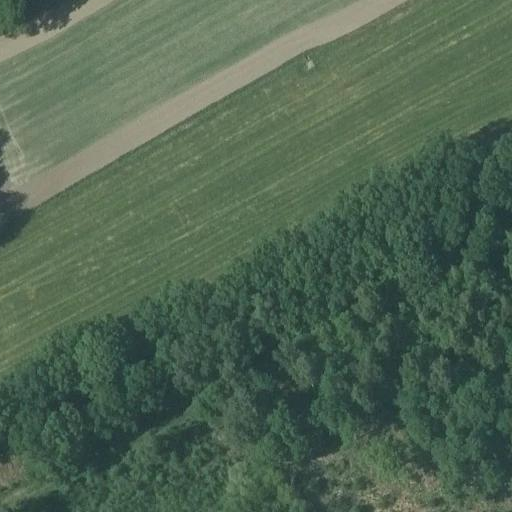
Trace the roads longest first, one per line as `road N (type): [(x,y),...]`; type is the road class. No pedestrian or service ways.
road 1 (track): [(511,154),(0,441)]
road 2 (track): [(511,275),(469,256),(421,268),(0,508)]
